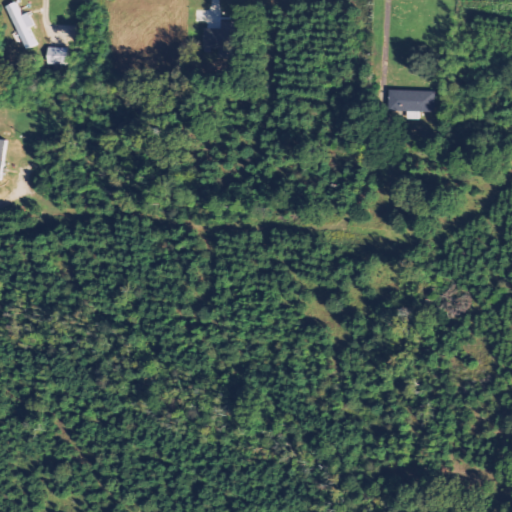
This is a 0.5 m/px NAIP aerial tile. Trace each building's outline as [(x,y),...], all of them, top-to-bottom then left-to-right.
[(37,26),(32,13),(25,16),(19,3),(11,6),(30,50),(40,45),(33,28),(37,26)] [(222,29),(208,29),(208,49),(224,48),(224,55),(243,54),(242,21),(222,22),(222,29)] [(73,48),(52,48),(52,65),(72,65),(73,48)] [(438,114),(438,92),(393,91),(393,113),(438,114)] [(11,141),(0,139),(0,180),(5,181),(11,141)]
